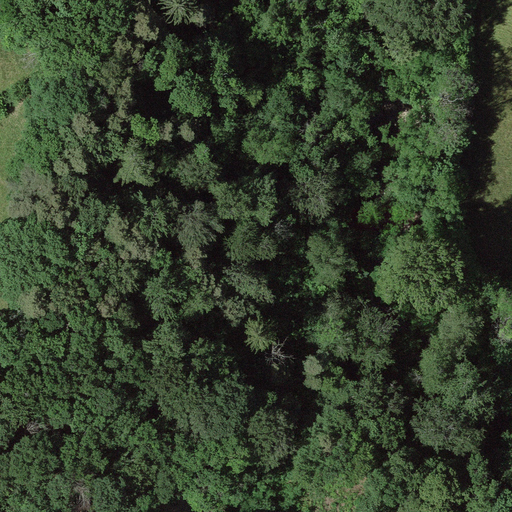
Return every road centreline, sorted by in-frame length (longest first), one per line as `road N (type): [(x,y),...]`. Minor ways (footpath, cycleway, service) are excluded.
road 1 (track): [(471,277),(460,241),(468,0)]
road 2 (track): [(410,232),(511,312)]
